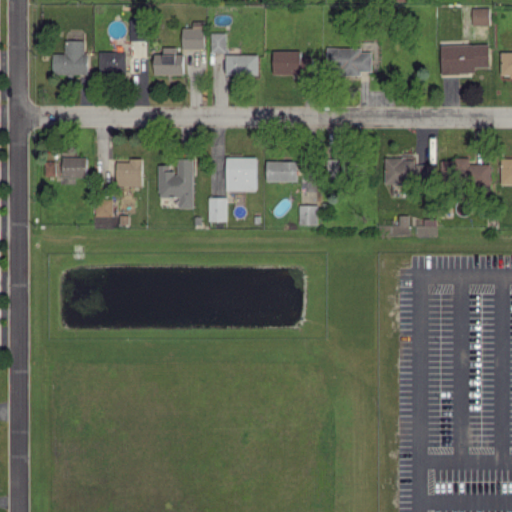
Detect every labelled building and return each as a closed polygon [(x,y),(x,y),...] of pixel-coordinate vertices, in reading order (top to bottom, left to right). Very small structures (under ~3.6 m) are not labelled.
[(472,8),(472,25),(490,24),(489,7),(472,8)] [(204,48),(204,21),(193,21),(193,27),(182,27),(182,48),(204,48)] [(226,32),(210,32),(211,52),(226,52),(226,32)] [(52,74),(87,75),(88,53),(84,53),(84,40),(65,39),(64,53),(53,53),(52,74)] [(474,66),(490,66),(489,43),(441,45),(442,73),(474,72),(474,66)] [(183,74),(183,53),(176,53),(176,46),(163,46),(163,53),(154,53),(154,74),(183,74)] [(371,71),(372,52),(361,52),(361,47),(327,47),(326,74),(361,74),(361,71),(371,71)] [(272,73),(312,74),(312,57),(300,57),(300,50),(273,50),(272,73)] [(126,52),(99,51),(99,73),(125,74),(126,52)] [(511,51),(501,51),(500,73),(511,73),(511,51)] [(225,75),(258,75),(258,54),(226,53),(225,75)] [(86,177),(86,157),(63,156),(62,176),(86,177)] [(257,157),(227,156),(226,190),(256,190),(257,157)] [(116,161),(116,185),(142,185),(142,158),(128,157),(128,161),(116,161)] [(500,183),(511,183),(511,157),(501,158),(500,183)] [(193,207),(193,158),(176,158),(176,172),(170,172),(170,164),(158,164),(158,195),(179,195),(179,207),(193,207)] [(441,159),(441,184),(491,184),(491,164),(469,164),(469,159),(441,159)] [(298,161),(267,160),(266,180),(297,180),(298,161)] [(55,175),(55,161),(44,161),(45,176),(55,175)] [(433,163),(416,163),(416,178),(434,178),(433,163)] [(209,220),(227,220),(226,196),(208,196),(209,220)] [(95,215),(113,216),(113,199),(96,198),(95,215)] [(317,224),(318,204),(300,203),(298,223),(317,224)]
